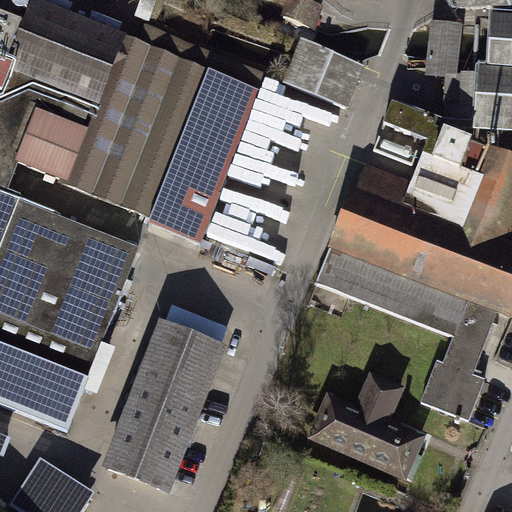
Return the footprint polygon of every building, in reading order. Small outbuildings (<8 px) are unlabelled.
[(290,0),(284,15),(317,29),(328,4),(317,0),(290,0)] [(511,0),(438,0),(449,20),(467,20),(465,34),(479,31),(473,135),(511,137),(511,0)] [(0,415),(63,441),(138,256),(17,207),(20,200),(10,195),(21,171),(131,216),(134,217),(199,244),(259,97),(34,5),(6,73),(0,70),(0,71),(0,415)] [(433,20),(431,74),(463,75),(465,21),(433,20)] [(365,73),(302,45),(284,86),(347,114),(365,73)] [(409,183),(364,165),(317,284),(459,340),(445,374),(440,372),(426,407),(471,424),(487,385),(475,380),(493,334),(494,331),(497,322),(511,328),(511,163),(439,135),(444,122),(387,100),(374,132),(422,151),(409,183)] [(223,354),(153,329),(98,478),(168,504),(223,354)] [(354,410),(324,397),(302,446),(405,492),(427,444),(389,427),(404,394),(368,378),(354,410)] [(0,453),(7,456),(15,433),(0,427),(0,453)] [(39,458),(15,507),(24,511),(84,511),(98,487),(39,458)]
